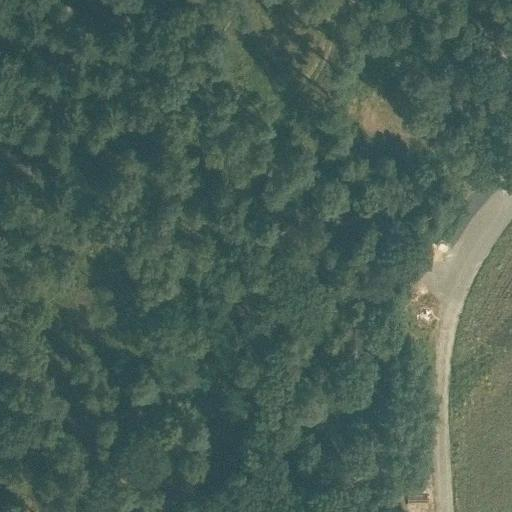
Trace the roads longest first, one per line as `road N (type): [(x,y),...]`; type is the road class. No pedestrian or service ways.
road 1 (track): [(344,0),(326,57),(260,146),(259,184),(221,318),(234,376),(184,511)]
road 2 (track): [(442,511),(439,402),(457,288),(476,234),(511,189)]
road 3 (unknown): [(0,259),(7,216),(48,116),(70,0)]
